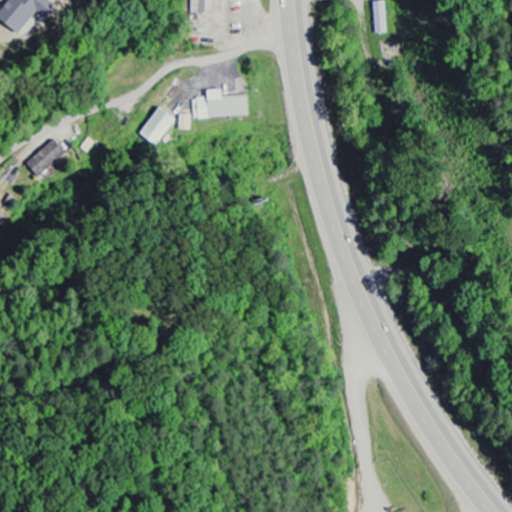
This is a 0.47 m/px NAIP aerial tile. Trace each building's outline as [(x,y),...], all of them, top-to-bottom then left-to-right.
[(190,0),(190,14),(211,14),(211,0),(190,0)] [(372,3),(373,35),(385,35),(384,2),(372,3)] [(247,117),(246,98),(221,100),(221,91),(204,93),(205,99),(195,99),(197,121),(247,117)] [(156,148),(176,123),(158,109),(139,135),(156,148)] [(66,156),(55,141),(24,164),(35,179),(66,156)]
